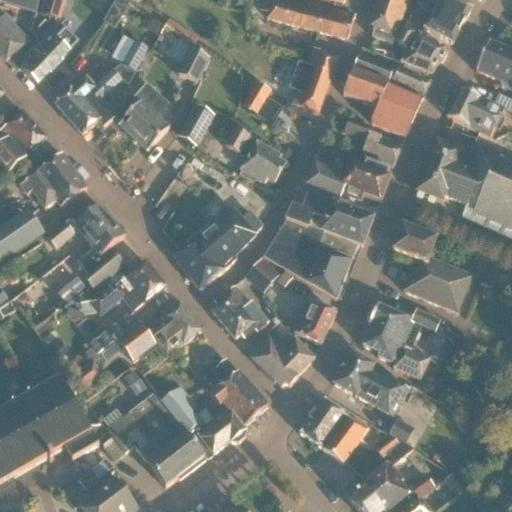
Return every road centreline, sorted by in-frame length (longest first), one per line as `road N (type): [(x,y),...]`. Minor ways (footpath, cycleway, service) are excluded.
road 1 (residential): [(290,421),(347,326),(425,128),(494,0)]
road 2 (residential): [(200,318),(243,272),(290,196),(371,0)]
road 3 (residential): [(200,318),(0,72)]
road 4 (residential): [(290,421),(200,318)]
